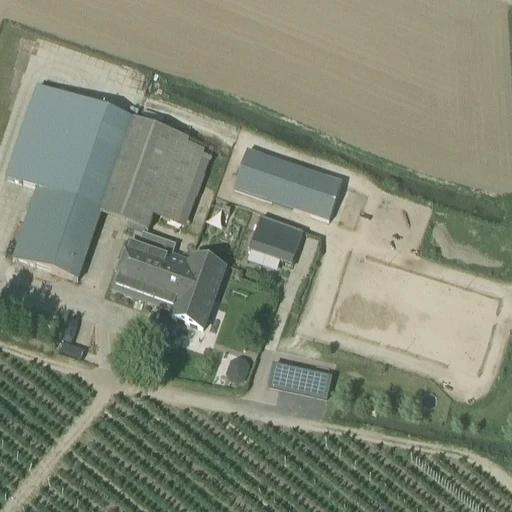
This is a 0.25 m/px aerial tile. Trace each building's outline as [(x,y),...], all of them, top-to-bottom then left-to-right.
[(78,284),(101,217),(134,124),(37,90),(6,181),(36,192),(12,261),(78,284)] [(148,235),(153,220),(168,225),(184,232),(184,231),(213,152),(134,124),(101,217),(148,235)] [(247,153),(235,194),(332,221),(344,181),(247,153)] [(261,221),(249,254),(292,269),(303,236),(261,221)] [(171,315),(189,264),(170,258),(171,253),(168,246),(142,237),(139,246),(129,243),(111,293),(171,315)] [(170,321),(201,333),(223,272),(190,259),(189,264),(171,315),(170,321)] [(231,366),(226,379),(230,387),(237,390),(245,386),(250,373),(246,365),(238,362),(231,366)] [(274,366),(269,390),(328,402),(333,377),(274,366)]
